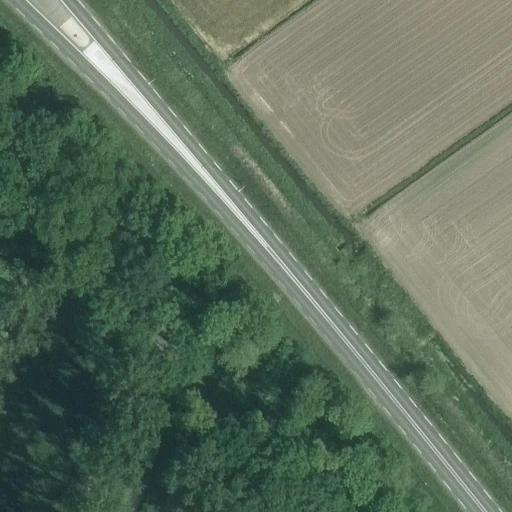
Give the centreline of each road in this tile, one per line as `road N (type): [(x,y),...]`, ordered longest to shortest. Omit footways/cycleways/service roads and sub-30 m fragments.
road 1 (unclassified): [(302,511),(0,144)]
road 2 (secondary): [(17,0),(286,270)]
road 3 (secondary): [(286,270),(246,210),(66,0)]
road 4 (secondary): [(483,511),(286,270)]
